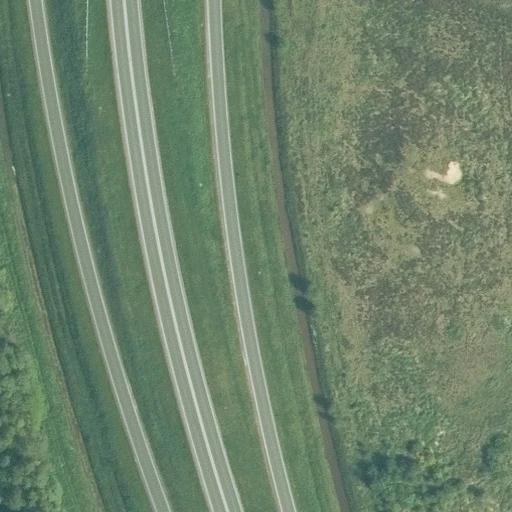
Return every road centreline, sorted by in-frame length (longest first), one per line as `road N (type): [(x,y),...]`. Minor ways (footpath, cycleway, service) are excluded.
road 1 (trunk): [(34,0),(78,235),(162,511)]
road 2 (trunk): [(227,511),(179,347),(151,212),(123,0)]
road 3 (trunk): [(288,511),(230,220),(214,0)]
